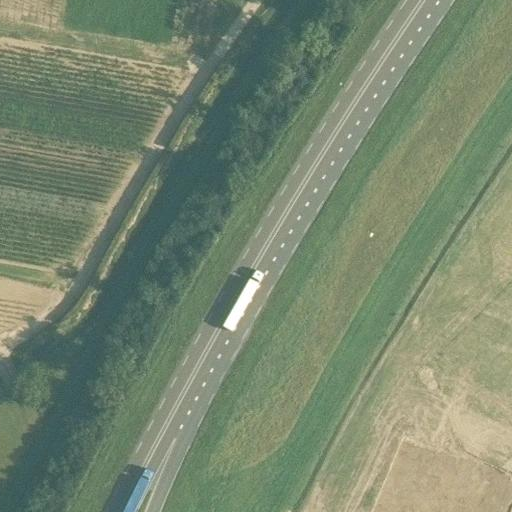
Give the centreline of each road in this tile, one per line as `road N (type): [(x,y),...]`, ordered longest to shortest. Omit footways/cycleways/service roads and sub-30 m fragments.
road 1 (primary): [(178,406),(425,0)]
road 2 (track): [(0,348),(71,298),(256,0)]
